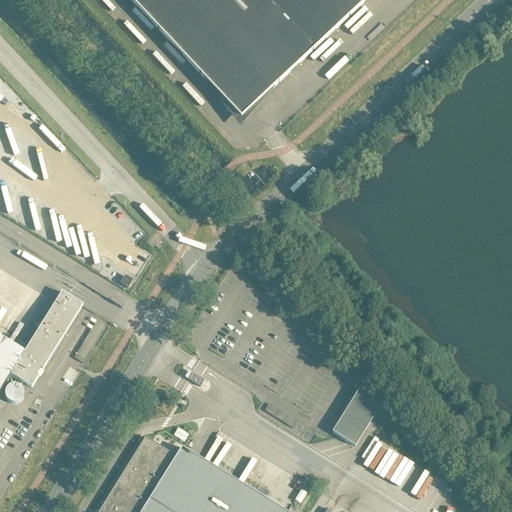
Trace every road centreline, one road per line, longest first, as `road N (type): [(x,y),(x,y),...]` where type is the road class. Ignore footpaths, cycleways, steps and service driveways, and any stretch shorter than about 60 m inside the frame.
road 1 (unclassified): [(205,270),(489,0)]
road 2 (unclassified): [(205,270),(0,50)]
road 3 (unclassified): [(51,511),(205,270)]
